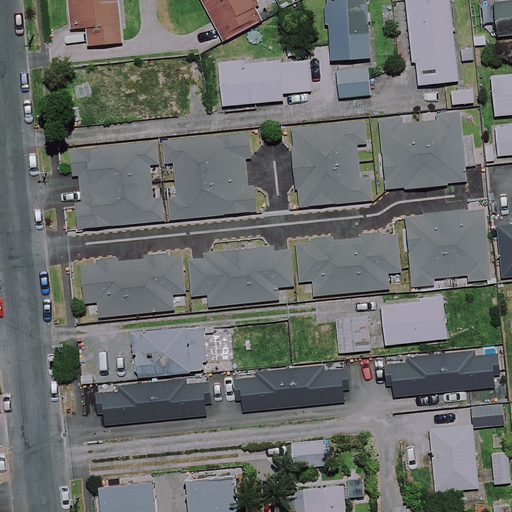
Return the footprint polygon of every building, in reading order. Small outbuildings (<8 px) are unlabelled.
[(253,0),(72,0),(75,29),(88,28),(89,47),(122,44),(118,0),(199,0),(222,42),(265,20),(253,0)] [(372,59),(367,0),(328,0),(333,61),(372,59)] [(408,1),(415,63),(419,62),(421,86),(459,82),(450,0),(415,0),(416,0),(408,1)] [(511,35),(511,2),(496,4),(499,37),(511,35)] [(205,82),(201,55),(185,58),(189,85),(205,82)] [(312,92),(310,61),(221,67),(224,106),(284,101),(283,94),(312,92)] [(170,88),(168,64),(104,70),(106,92),(113,92),(116,117),(187,111),(185,87),(170,88)] [(371,96),(369,68),(339,71),(341,99),(371,96)] [(511,75),(492,77),(496,118),(511,115),(511,75)] [(475,89),(453,89),(454,105),(475,104),(475,89)] [(468,182),(461,114),(437,116),(437,122),(407,125),(406,119),(381,121),(388,190),(468,182)] [(359,147),(369,146),(367,121),(294,128),(303,207),(375,199),(372,173),(361,174),(359,147)] [(511,155),(511,125),(496,127),(499,156),(511,155)] [(166,193),(168,220),(259,212),(257,186),(250,187),(247,154),(253,154),(251,133),(161,142),(163,164),(174,163),(177,191),(166,192),(166,193)] [(163,164),(161,142),(74,150),(76,176),(81,176),(83,205),(79,206),(81,229),(165,221),(168,220),(166,193),(155,194),(152,167),(163,166),(163,164)] [(492,280),(486,211),(408,217),(413,287),(435,285),(435,278),(464,276),(464,282),(492,280)] [(511,277),(511,223),(497,225),(503,279),(511,277)] [(402,272),(400,235),(298,244),(302,281),(314,280),(315,296),(389,289),(388,274),(402,272)] [(279,288),(293,287),(290,251),(191,260),(194,297),(208,295),(209,308),(280,301),(279,288)] [(189,293),(185,254),(84,264),(88,303),(99,302),(101,318),(175,310),(174,294),(189,293)] [(450,340),(447,302),(446,295),(420,297),(421,304),(385,307),(388,346),(450,340)] [(368,314),(337,316),(339,354),(370,352),(368,314)] [(209,371),(204,326),(135,333),(140,378),(209,371)] [(474,352),(390,360),(393,397),(500,387),(497,355),(474,357),(474,352)] [(348,371),(323,373),(323,363),(257,369),(257,378),(236,380),(238,402),(244,401),(245,414),(345,406),(344,393),(350,393),(348,371)] [(187,386),(186,383),(121,389),(121,392),(98,394),(101,425),(210,415),(207,385),(187,386)] [(506,426),(504,405),(473,407),(475,428),(506,426)] [(464,503),(463,492),(479,490),(473,426),(431,430),(437,494),(449,493),(451,504),(464,503)] [(255,511),(250,441),(198,443),(204,511),(255,511)] [(325,466),(323,442),(291,445),(294,469),(325,466)] [(172,511),(170,443),(113,445),(115,511),(172,511)] [(509,453),(494,454),(496,484),(511,483),(509,453)] [(366,481),(348,482),(349,499),(367,498),(366,481)] [(346,511),(344,485),(303,487),(305,511),(346,511)]
